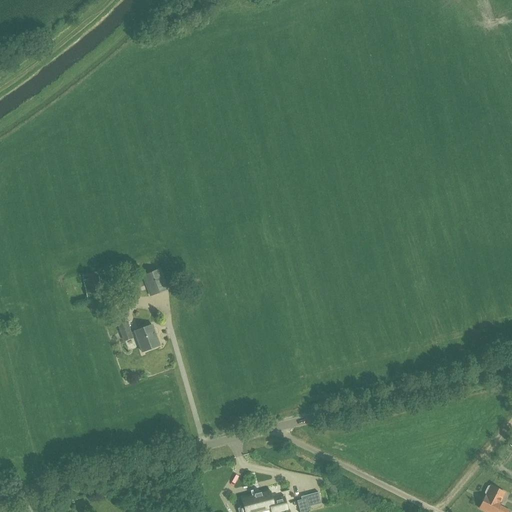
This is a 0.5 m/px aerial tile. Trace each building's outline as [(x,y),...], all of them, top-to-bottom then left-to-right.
[(161,268),(142,275),(150,297),(169,289),(161,268)] [(87,300),(103,296),(97,272),(82,276),(87,300)] [(142,352),(160,345),(152,324),(134,331),(131,333),(127,322),(119,325),(124,341),(132,338),(132,337),(136,336),(142,352)] [(321,491),(329,488),(326,477),(318,479),(321,491)] [(508,511),(510,511),(499,505),(500,502),(505,493),(491,486),(491,487),(489,486),(488,486),(485,492),(485,494),(487,494),(486,495),(479,508),(486,511),(508,511)] [(244,500),(245,506),(238,508),(238,511),(256,511),(272,508),(272,511),(278,511),(289,509),(285,497),(285,496),(272,500),(270,491),(243,498),(244,500)] [(308,507),(306,498),(301,500),(297,501),(299,511),(308,511),(309,511),(308,507)]
